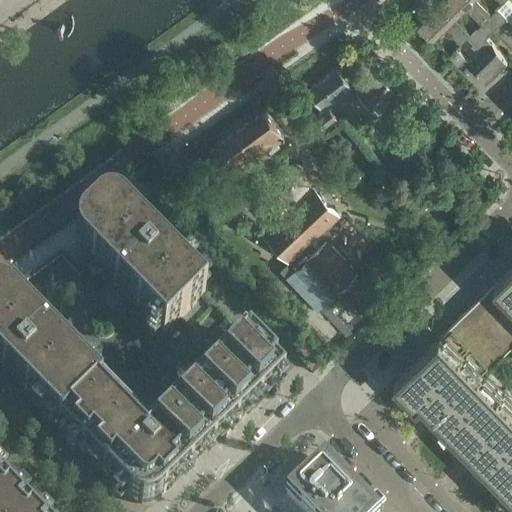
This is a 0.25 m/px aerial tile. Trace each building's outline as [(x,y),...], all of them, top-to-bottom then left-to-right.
[(491,14),(477,0),(442,0),(440,2),(456,19),(463,12),(470,11),(481,23),(491,14)] [(471,34),(456,19),(440,2),(418,24),(434,40),(442,32),(449,32),(461,44),(466,38),(471,34)] [(508,59),(487,37),(507,18),(497,8),(491,14),(481,23),(471,34),(466,38),(478,50),(478,56),(470,63),(486,80),(508,59)] [(465,59),(455,49),(449,55),(459,65),(465,59)] [(331,97),(349,83),(336,67),(307,90),(318,106),(323,102),(326,106),(333,100),(331,97)] [(369,107),(391,90),(378,76),(356,93),(369,107)] [(320,128),(334,118),(327,109),(313,119),(320,128)] [(279,147),(276,143),(283,137),(263,110),(205,153),(226,180),(267,149),(270,153),(279,147)] [(325,228),(338,215),(312,187),(263,234),(289,262),(303,248),(325,228)] [(0,367),(57,426),(121,491),(175,438),(197,461),(213,446),(191,423),(260,355),(242,337),(203,297),(125,217),(119,210),(112,215),(86,234),(0,296),(0,367)] [(289,262),(278,272),(315,311),(355,273),(324,240),(330,234),(325,228),(303,248),(289,262)] [(511,264),(504,272),(496,280),(441,333),(396,378),(400,382),(401,382),(414,396),(419,402),(420,401),(433,416),(438,422),(439,421),(453,435),(452,436),(458,441),(472,455),(471,456),(477,461),(491,475),(496,481),(497,481),(510,495),(511,497),(511,264)] [(373,511),(322,459),(285,495),(300,511),(373,511)] [(30,511),(0,481),(0,511),(30,511)]
